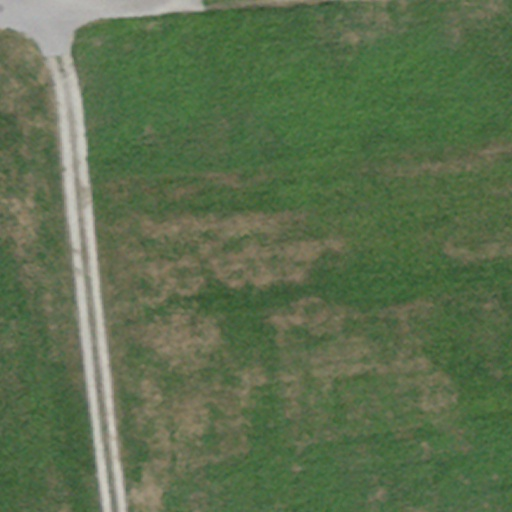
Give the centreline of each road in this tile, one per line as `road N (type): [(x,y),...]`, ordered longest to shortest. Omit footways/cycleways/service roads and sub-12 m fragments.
road 1 (track): [(46,13),(64,86),(115,511)]
road 2 (track): [(0,16),(202,0)]
